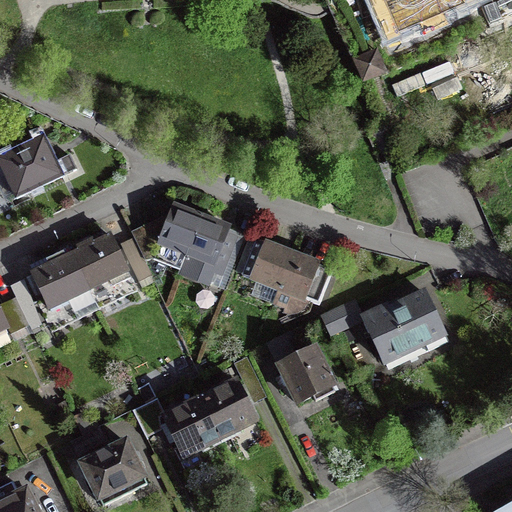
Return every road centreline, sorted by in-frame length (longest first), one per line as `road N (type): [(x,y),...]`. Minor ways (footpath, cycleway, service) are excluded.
road 1 (residential): [(511,274),(336,226),(182,166)]
road 2 (residential): [(182,166),(0,77)]
road 3 (residential): [(0,254),(182,166)]
road 4 (residential): [(511,447),(373,511)]
